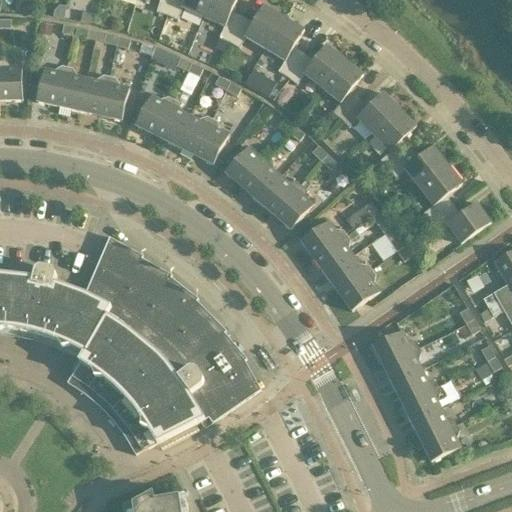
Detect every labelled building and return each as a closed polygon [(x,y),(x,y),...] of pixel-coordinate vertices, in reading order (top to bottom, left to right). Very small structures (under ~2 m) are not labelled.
[(153,0),(160,2),(157,14),(167,17),(173,0),(153,0)] [(173,0),(167,17),(177,21),(182,10),(203,19),(211,0),(173,0)] [(231,14),(237,0),(211,0),(203,19),(224,28),(219,40),(229,44),(243,19),(231,14)] [(229,44),(239,50),(245,39),(265,51),(284,20),(264,8),(253,25),(243,19),(229,44)] [(278,74),(288,79),(304,56),(293,49),(304,32),(284,20),(265,51),(285,63),(278,74)] [(0,30),(10,31),(11,22),(0,21),(0,30)] [(49,39),(51,28),(41,27),(39,38),(49,39)] [(63,27),(62,36),(74,38),(76,29),(63,27)] [(87,40),(88,31),(76,29),(74,38),(87,40)] [(106,35),(103,44),(116,47),(118,38),(106,35)] [(128,51),(130,42),(118,38),(116,47),(128,51)] [(141,45),(139,53),(152,56),(154,48),(141,45)] [(288,79),(296,86),(304,76),(322,91),(345,62),(326,47),(314,63),(304,56),(288,79)] [(174,72),(176,68),(187,73),(192,65),(180,60),(155,50),(150,61),(174,72)] [(22,102),(22,68),(11,68),(5,62),(0,61),(0,96),(0,103),(22,102)] [(332,115),(341,122),(360,100),(351,92),(363,77),(345,62),(322,91),(340,105),(332,115)] [(199,79),(203,70),(192,65),(187,73),(199,79)] [(44,70),(36,104),(58,109),(67,69),(62,67),(54,72),(44,70)] [(67,69),(58,109),(79,113),(87,80),(77,78),(72,70),(67,69)] [(278,86),(254,73),(246,86),(269,100),(278,86)] [(96,82),(87,80),(79,113),(100,118),(109,78),(103,77),(96,82)] [(122,123),(129,89),(120,87),(114,79),(109,78),(100,118),(122,123)] [(219,78),(215,86),(226,93),(230,84),(219,78)] [(236,99),(241,91),(230,84),(226,93),(236,99)] [(341,122),(348,129),(357,121),(374,137),(400,112),(383,95),(369,109),(360,100),(341,122)] [(151,97),(135,127),(155,138),(173,102),(168,99),(160,102),(151,97)] [(173,102),(155,138),(174,147),(190,117),(181,112),(178,104),(173,102)] [(390,154),(381,163),(388,170),(410,152),(401,143),(416,129),(400,112),(374,137),(390,154)] [(190,117),(174,147),(193,157),(212,121),(207,118),(198,121),(190,117)] [(285,120),(279,128),(289,135),(295,128),(285,120)] [(307,128),(312,133),(319,125),(314,120),(307,128)] [(213,167),(229,136),(219,131),(217,123),(212,121),(193,157),(213,167)] [(299,143),(305,136),(295,128),(289,135),(299,143)] [(285,149),(292,155),(296,149),(289,144),(285,149)] [(318,148),(312,155),(321,164),(327,157),(318,148)] [(247,149),(225,175),(242,189),(268,159),(263,154),(255,155),(247,149)] [(433,149),(417,161),(410,152),(388,170),(395,179),(405,171),(419,190),(448,167),(433,149)] [(330,172),(336,165),(327,157),(321,164),(330,172)] [(258,204),(281,178),(273,171),(272,162),(268,159),(242,189),(258,204)] [(385,170),(379,164),(373,170),(379,176),(385,170)] [(446,198),(462,186),(448,167),(419,190),(433,208),(423,216),(430,225),(453,207),(446,198)] [(274,218),(301,187),(296,183),(288,184),(281,178),(258,204),(274,218)] [(291,232),(314,206),(305,199),(305,191),(301,187),(274,218),(291,232)] [(371,204),(363,209),(371,219),(378,214),(371,204)] [(461,246),(491,225),(477,205),(460,217),(453,207),(430,225),(437,234),(447,227),(461,246)] [(379,229),(386,224),(378,214),(371,219),(379,229)] [(328,222),(300,243),(313,261),(346,237),(343,232),(334,230),(328,222)] [(326,278),(354,258),(348,250),(349,241),(346,237),(313,261),(326,278)] [(397,238),(389,243),(396,254),(404,248),(397,238)] [(212,426),(261,392),(244,364),(246,362),(225,335),(227,333),(197,303),(198,301),(171,279),(172,277),(142,260),(143,257),(110,239),(85,296),(55,285),(57,277),(54,272),(40,269),(36,272),(34,280),(0,276),(0,330),(19,333),(32,336),(44,339),(65,346),(84,356),(67,385),(84,396),(98,408),(106,416),(114,425),(125,440),(135,457),(207,420),(212,426)] [(404,264),(411,259),(404,248),(396,254),(404,264)] [(511,252),(493,263),(507,288),(494,296),(484,301),(488,310),(511,296),(511,252)] [(339,296),(372,272),(368,267),(360,266),(354,258),(326,278),(339,296)] [(352,314),(380,293),(373,285),(375,276),(372,272),(339,296),(352,314)] [(511,296),(488,310),(479,316),(484,324),(500,314),(503,320),(506,318),(511,327),(511,296)] [(467,310),(459,315),(466,326),(474,322),(467,310)] [(472,337),(480,332),(474,322),(466,326),(472,337)] [(402,333),(373,347),(383,367),(418,350),(415,344),(407,342),(402,333)] [(489,348),(481,352),(487,363),(495,359),(489,348)] [(392,387),(422,372),(417,363),(420,355),(418,350),(383,367),(392,387)] [(493,374),(501,370),(495,359),(487,363),(493,374)] [(402,406),(437,388),(434,382),(426,380),(422,372),(392,387),(402,406)] [(511,389),(511,387),(502,390),(507,402),(511,399),(511,389)] [(412,425),(441,410),(437,401),(439,393),(437,388),(402,406),(412,425)] [(421,444),(456,427),(454,421),(446,419),(441,410),(412,425),(421,444)] [(431,464),(461,449),(456,439),(459,432),(456,427),(421,444),(431,464)] [(181,511),(179,497),(155,501),(154,495),(153,494),(132,505),(132,507),(133,506),(133,511),(181,511)]
